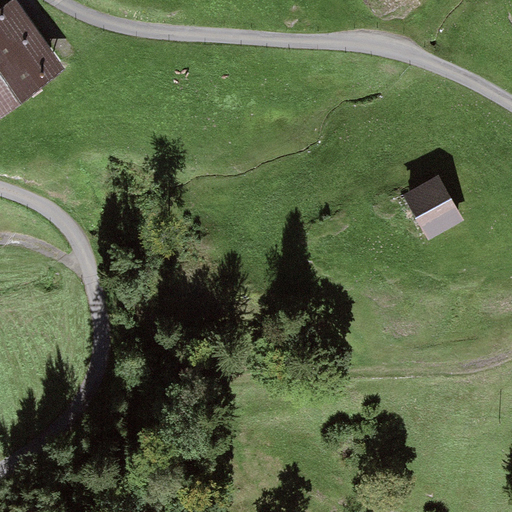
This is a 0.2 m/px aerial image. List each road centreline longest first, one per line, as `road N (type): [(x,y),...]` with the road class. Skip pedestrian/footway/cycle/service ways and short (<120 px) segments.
road 1 (unclassified): [(511,104),(430,62),(365,43),(127,26),(55,0)]
road 2 (unclassified): [(0,188),(67,226),(89,269),(102,348),(93,381),(59,427),(0,473)]
